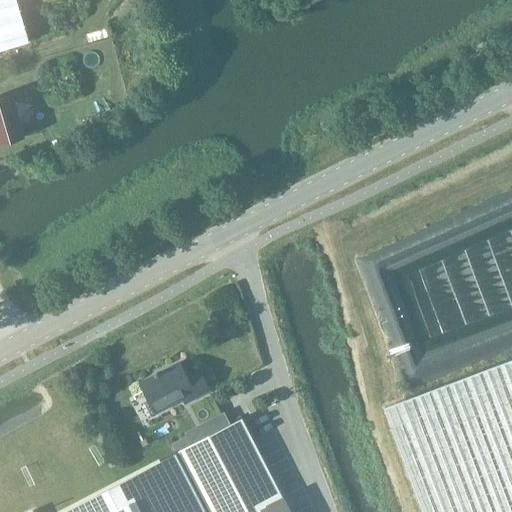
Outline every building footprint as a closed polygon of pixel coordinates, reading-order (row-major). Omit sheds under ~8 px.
[(0,0),(0,50),(26,43),(13,0),(0,0)] [(0,144),(21,138),(9,96),(0,98),(0,144)] [(511,511),(511,356),(381,406),(422,511),(511,511)] [(185,403),(209,390),(200,372),(188,379),(179,363),(140,383),(155,412),(183,398),(185,403)] [(201,428),(223,417),(217,405),(195,416),(201,428)] [(207,511),(290,511),(242,419),(193,444),(188,435),(172,443),(207,511)] [(62,511),(207,511),(172,443),(159,450),(164,460),(62,511)]
